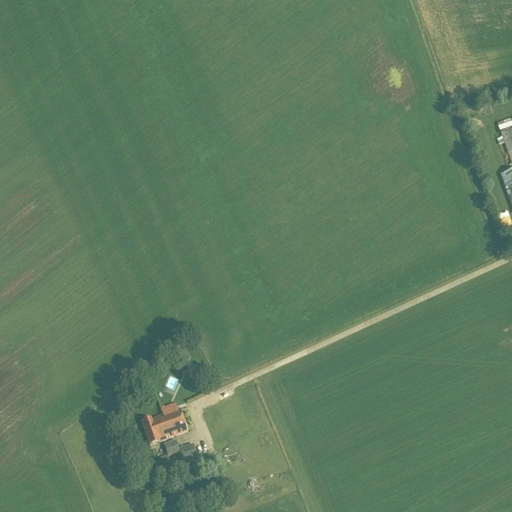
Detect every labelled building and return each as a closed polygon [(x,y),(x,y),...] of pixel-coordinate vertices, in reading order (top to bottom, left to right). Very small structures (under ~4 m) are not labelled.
[(511,121),(500,126),(502,132),(511,127),(511,121)] [(511,168),(511,131),(501,135),(511,168)] [(194,370),(187,356),(180,360),(186,373),(194,370)] [(187,432),(180,410),(151,420),(151,419),(141,423),(150,446),(164,442),(163,440),(187,432)] [(178,450),(175,441),(164,445),(168,457),(179,453),(182,462),(197,457),(193,445),(178,450)] [(250,478),(254,490),(261,488),(258,476),(250,478)]
